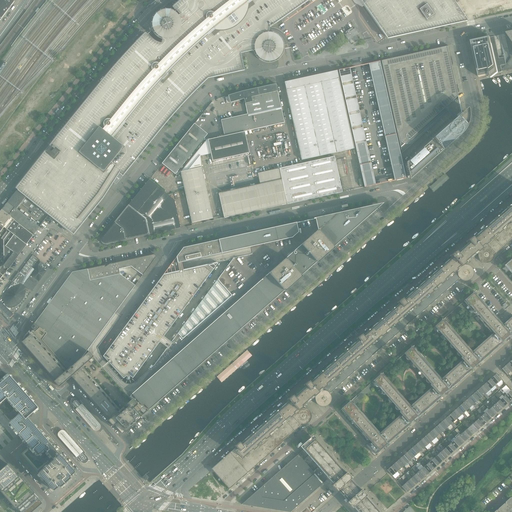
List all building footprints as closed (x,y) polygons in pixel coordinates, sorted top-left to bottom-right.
[(21,185),(17,190),(18,190),(17,191),(29,200),(43,211),(48,215),(49,216),(50,217),(51,217),(55,221),(57,222),(58,223),(73,235),(77,229),(78,228),(82,224),(103,198),(107,192),(112,184),(115,179),(119,173),(122,176),(129,168),(131,166),(130,165),(132,163),(133,164),(134,163),(155,137),(157,134),(156,134),(157,132),(158,132),(159,131),(162,128),(172,116),(177,110),(180,107),(182,105),(181,104),(183,102),(184,103),(185,102),(194,92),(202,84),(207,79),(209,78),(208,77),(210,75),(212,78),(244,71),(244,69),(241,53),(245,53),(246,54),(247,54),(248,53),(248,52),(252,51),(253,51),(253,50),(263,48),(263,49),(264,50),(265,51),(266,52),(267,53),(269,53),(271,52),(272,52),(273,51),(274,49),(274,48),(274,46),(273,45),(273,44),(272,43),(270,42),(269,42),(269,31),(269,29),(269,27),(270,27),(273,24),(273,25),(274,25),(273,24),(273,23),(277,20),(285,15),(288,13),(289,12),(291,10),(296,7),(298,6),(304,1),(306,0),(359,0),(365,7),(366,9),(368,12),(370,15),(371,16),(372,17),(373,19),(380,29),(384,34),(387,39),(430,29),(457,23),(465,22),(467,21),(456,6),(452,0),(183,0),(173,9),(173,10),(174,11),(169,20),(167,19),(166,19),(164,20),(163,20),(162,21),(161,23),(161,24),(161,25),(161,27),(162,28),(163,29),(164,30),(165,30),(162,40),(161,44),(158,43),(156,42),(154,41),(151,39),(149,36),(147,35),(146,34),(135,46),(131,51),(126,56),(114,69),(108,76),(104,81),(79,112),(72,121),(65,129),(68,131),(67,132),(66,132),(65,132),(64,132),(64,133),(64,134),(64,135),(59,141),(57,140),(25,179),(21,185)] [(111,0),(94,21),(108,32),(111,34),(135,5),(138,0),(111,0)] [(92,19),(63,55),(65,57),(79,68),(108,32),(94,21),(92,19)] [(348,41),(359,34),(355,28),(353,29),(352,28),(345,32),(346,34),(345,35),(348,41)] [(478,40),(471,41),(475,61),(479,77),(484,76),(488,75),(498,73),(502,72),(502,71),(511,68),(511,31),(506,33),(505,33),(505,34),(511,58),(511,64),(507,65),(506,64),(504,57),(499,58),(494,36),(490,37),(478,40),(478,39),(478,40)] [(412,137),(444,108),(447,106),(458,96),(451,65),(451,64),(452,63),(451,62),(451,61),(450,61),(447,46),(381,61),(400,148),(401,153),(416,141),(414,139),(412,137)] [(65,57),(42,86),(55,97),(59,99),(82,70),(79,68),(65,57)] [(371,71),(381,69),(380,61),(369,64),(371,71)] [(340,78),(351,75),(349,68),(338,70),(340,78)] [(381,69),(371,71),(372,78),(383,76),(381,69)] [(302,78),(284,82),(301,160),(354,149),(351,137),(345,109),(337,71),(336,71),(322,74),(312,76),(302,78)] [(351,75),(340,78),(341,85),(352,83),(351,75)] [(383,76),(372,78),(374,86),(384,83),(383,76)] [(39,83),(9,119),(13,121),(13,122),(26,133),(55,97),(42,86),(39,83)] [(352,83),(341,85),(343,92),(354,90),(352,83)] [(384,83),(374,86),(375,93),(386,90),(384,83)] [(227,119),(221,120),(224,136),(231,135),(244,132),(245,131),(284,123),(277,92),(276,84),(275,84),(242,92),(228,96),(228,95),(228,96),(230,103),(244,99),(245,104),(247,114),(227,119)] [(354,90),(343,92),(345,100),(355,97),(354,90)] [(386,90),(375,93),(377,100),(388,98),(386,90)] [(355,97),(345,100),(346,107),(357,105),(355,97)] [(388,98),(377,100),(379,107),(389,105),(388,98)] [(357,105),(346,107),(348,114),(359,112),(357,105)] [(389,105),(379,107),(380,115),(391,112),(389,105)] [(410,180),(460,135),(463,132),(465,129),(467,124),(468,117),(468,115),(468,112),(467,109),(463,112),(461,113),(457,118),(451,111),(447,106),(444,108),(449,113),(455,120),(404,165),(404,164),(404,165),(406,176),(409,176),(410,180)] [(359,112),(348,114),(350,122),(360,119),(359,112)] [(391,112),(380,115),(382,122),(393,120),(391,112)] [(360,119),(350,122),(351,129),(362,127),(360,119)] [(393,120),(382,122),(383,129),(394,127),(393,120)] [(13,121),(0,137),(0,159),(3,161),(6,164),(29,135),(26,133),(13,122),(13,121)] [(207,134),(194,124),(162,164),(175,174),(207,134)] [(362,127),(351,129),(353,136),(364,134),(362,127)] [(394,127),(383,129),(385,137),(396,134),(394,127)] [(206,141),(180,172),(192,223),(213,218),(201,167),(200,156),(206,155),(211,154),(212,161),(249,153),(244,132),(231,135),(224,136),(222,137),(217,138),(207,140),(206,140),(206,141)] [(364,134),(353,136),(354,144),(365,141),(364,134)] [(396,134),(385,137),(387,144),(397,142),(396,134)] [(365,141),(354,144),(356,151),(367,149),(365,141)] [(397,142),(387,144),(388,151),(399,149),(397,142)] [(367,149),(356,151),(358,158),(368,156),(367,149)] [(399,149),(388,151),(390,159),(401,156),(399,149)] [(368,156),(358,158),(359,166),(370,163),(368,156)] [(401,156),(390,159),(392,166),(402,164),(401,156)] [(342,192),(334,157),(257,174),(260,184),(218,194),(224,218),(267,209),(267,208),(287,204),(342,192)] [(370,163),(359,166),(361,173),(372,170),(370,163)] [(402,164),(392,166),(393,173),(404,171),(402,164)] [(372,170),(361,173),(362,180),(373,178),(372,170)] [(404,171),(393,173),(395,181),(406,178),(404,171)] [(434,183),(429,187),(434,192),(450,178),(445,172),(434,183)] [(373,178),(362,180),(364,188),(375,185),(373,178)] [(180,228),(174,200),(149,180),(146,183),(128,205),(114,222),(114,223),(102,238),(106,244),(125,240),(149,235),(151,234),(178,228),(180,228)] [(29,200),(17,191),(15,194),(14,193),(13,194),(12,195),(11,197),(10,198),(10,199),(8,202),(16,209),(21,203),(32,212),(31,214),(38,219),(43,211),(29,200)] [(34,223),(21,213),(16,209),(8,202),(1,211),(33,236),(39,227),(34,223)] [(329,394),(405,327),(459,279),(461,280),(462,281),(464,281),(466,281),(468,281),(469,280),(471,279),(472,278),(473,276),(473,274),(473,273),(473,271),(472,269),(471,268),(470,266),(468,266),(467,265),(465,265),(464,264),(471,258),(476,253),(477,255),(477,256),(478,257),(478,259),(479,261),(481,262),(482,263),(484,263),(486,263),(487,263),(489,263),(491,261),(492,260),(493,259),(493,257),(494,255),(511,239),(511,205),(472,240),(470,238),(466,242),(467,243),(462,248),(455,253),(454,252),(450,256),(452,258),(403,301),(401,299),(397,303),(399,305),(363,337),(361,335),(356,339),(358,341),(310,383),(308,381),(303,385),(305,387),(299,392),(293,397),(292,395),(287,399),(288,401),(240,443),(239,442),(234,446),(236,447),(234,449),(211,469),(212,470),(229,489),(264,458),(302,425),(303,425),(305,424),(307,424),(308,423),(309,421),(310,420),(311,418),(311,416),(311,414),(310,413),(309,411),(307,410),(306,409),(304,408),(303,408),(302,407),(308,402),(314,397),(315,398),(315,400),(315,401),(316,403),(317,404),(318,405),(320,406),(321,407),(323,407),(325,407),(327,406),(328,405),(330,403),(331,402),(331,400),(331,398),(331,396),(330,395),(329,394)] [(262,309),(267,305),(268,305),(268,304),(273,300),(278,295),(279,295),(284,290),(284,291),(284,290),(289,286),(289,285),(294,281),(295,281),(300,276),(305,271),(305,272),(306,271),(305,271),(311,267),(311,266),(316,262),(316,261),(321,257),(322,257),(327,252),(332,248),(333,247),(332,247),(338,243),(338,242),(343,238),(348,233),(349,233),(354,228),(354,229),(354,228),(359,224),(360,224),(359,223),(364,219),(365,219),(370,214),(375,209),(375,210),(376,209),(376,210),(376,209),(374,206),(373,206),(366,208),(366,207),(366,208),(359,209),(352,211),(345,212),(338,214),(331,215),(331,216),(324,217),(317,219),(317,218),(316,218),(317,219),(310,220),(309,220),(310,220),(303,222),(303,221),(302,222),(296,223),(295,223),(289,225),(288,225),(282,226),(281,226),(275,228),(274,228),(268,229),(267,229),(267,230),(261,231),(260,231),(254,233),(254,232),(253,232),(253,233),(247,234),(246,234),(240,236),(240,235),(239,235),(239,236),(233,237),(232,237),(222,239),(219,240),(218,240),(212,242),(211,242),(205,243),(204,243),(198,245),(197,245),(191,246),(190,246),(190,247),(184,248),(183,248),(182,249),(183,249),(179,254),(179,253),(178,254),(177,256),(176,257),(176,258),(177,258),(177,259),(177,261),(176,261),(175,261),(174,261),(174,262),(174,263),(175,263),(176,263),(176,262),(177,262),(179,271),(164,275),(163,274),(163,275),(159,280),(158,281),(159,281),(155,286),(154,287),(151,292),(150,293),(146,298),(146,299),(142,303),(141,304),(138,309),(137,310),(133,315),(133,316),(129,321),(128,322),(129,322),(125,327),(124,327),(124,328),(121,332),(120,333),(116,338),(116,339),(112,344),(111,345),(108,350),(107,351),(104,356),(103,356),(123,379),(126,377),(130,376),(133,378),(218,263),(226,261),(232,260),(236,255),(235,250),(263,244),(267,261),(274,269),(237,302),(218,279),(164,351),(133,393),(132,394),(140,404),(142,402),(149,409),(149,410),(149,409),(154,405),(155,405),(154,404),(160,400),(165,395),(170,390),(170,391),(171,390),(176,386),(176,385),(181,381),(182,381),(181,381),(184,378),(186,376),(187,376),(192,371),(192,372),(192,371),(197,367),(198,366),(203,362),(203,361),(208,357),(209,357),(208,357),(213,352),(214,352),(219,348),(219,347),(224,343),(225,343),(225,342),(230,338),(235,333),(240,328),(241,329),(241,328),(246,324),(246,323),(251,319),(252,319),(257,314),(262,309),(262,310),(262,309)] [(8,269),(33,236),(1,211),(0,212),(0,224),(3,227),(5,229),(6,230),(5,230),(7,231),(9,232),(3,240),(4,255),(8,259),(4,265),(8,269)] [(87,351),(114,314),(135,286),(142,275),(156,257),(154,254),(109,264),(105,267),(105,265),(87,269),(90,281),(85,282),(75,295),(72,293),(57,315),(59,316),(49,330),(46,327),(44,331),(34,324),(31,328),(29,331),(24,337),(21,341),(22,342),(27,348),(55,380),(54,381),(59,387),(65,382),(71,377),(75,381),(80,387),(119,431),(122,433),(124,431),(144,414),(143,413),(140,410),(143,407),(146,410),(146,411),(147,411),(148,411),(147,410),(149,409),(142,402),(140,404),(132,394),(128,397),(124,392),(117,384),(99,363),(93,358),(87,351)] [(37,259),(33,255),(20,272),(25,275),(30,268),(37,259)] [(48,268),(41,262),(28,279),(36,285),(48,268)] [(90,281),(87,269),(72,273),(34,324),(44,331),(46,327),(49,330),(59,316),(57,315),(72,293),(75,295),(85,282),(90,281)] [(0,301),(0,308),(9,318),(13,314),(10,311),(12,307),(13,307),(15,306),(17,305),(19,303),(20,302),(21,301),(22,300),(23,298),(24,296),(24,294),(25,292),(25,290),(24,288),(23,286),(21,285),(24,277),(19,273),(18,272),(11,281),(12,282),(7,290),(8,291),(7,291),(8,292),(6,294),(5,297),(4,300),(4,303),(3,304),(0,301)] [(440,380),(411,347),(404,353),(433,386),(409,407),(380,374),(374,381),(403,413),(379,434),(350,402),(341,410),(368,441),(369,440),(372,443),(368,446),(375,454),(379,451),(387,443),(411,422),(417,416),(441,395),(448,389),(472,368),(479,362),(501,343),(510,335),(511,333),(511,316),(502,326),(473,293),(464,301),(493,334),(471,353),(442,320),(435,326),(464,359),(440,380)] [(448,322),(463,309),(459,305),(452,312),(444,318),(448,322)] [(246,350),(216,377),(222,383),(237,370),(252,357),(246,350)] [(511,369),(507,364),(501,369),(507,375),(511,370),(511,371),(511,369)] [(501,380),(496,374),(490,379),(495,385),(499,389),(500,388),(496,384),(501,380)] [(32,423),(27,417),(37,408),(38,408),(35,404),(9,375),(0,383),(0,403),(6,398),(20,413),(9,423),(19,434),(25,441),(30,446),(38,456),(45,450),(54,460),(60,454),(42,435),(38,430),(32,423)] [(495,385),(490,379),(485,384),(490,390),(494,386),(498,390),(499,389),(495,385)] [(355,404),(373,388),(369,384),(360,392),(351,400),(355,404)] [(490,390),(485,384),(479,389),(484,394),(488,399),(489,398),(485,394),(490,390)] [(484,394),(479,389),(474,393),(479,399),(483,395),(487,399),(488,399),(484,394)] [(511,399),(511,392),(510,391),(509,389),(503,394),(510,401),(511,399)] [(479,399),(474,393),(468,398),(474,404),(477,408),(478,407),(474,403),(479,399)] [(510,401),(503,394),(502,395),(499,398),(500,399),(499,400),(504,406),(510,401)] [(81,416),(82,406),(83,406),(77,399),(76,398),(75,398),(74,398),(73,398),(72,399),(71,400),(70,401),(70,402),(70,403),(71,405),(74,408),(73,409),(80,416),(81,416)] [(474,404),(468,398),(463,403),(468,409),(473,405),(476,409),(477,408),(474,404)] [(504,406),(499,400),(495,404),(494,402),(493,400),(491,402),(493,404),(499,411),(504,406)] [(468,409),(463,403),(457,408),(463,414),(466,418),(467,417),(463,413),(468,409)] [(499,411),(493,404),(491,405),(492,406),(488,410),(494,416),(499,411)] [(82,406),(81,416),(83,418),(89,425),(92,430),(93,430),(94,430),(94,431),(95,431),(96,431),(97,431),(98,431),(99,430),(99,429),(100,428),(100,427),(100,426),(100,425),(100,424),(99,424),(98,422),(94,418),(89,412),(84,407),(83,406),(82,406)] [(463,414),(457,408),(452,412),(457,418),(462,414),(465,419),(466,418),(463,414)] [(494,416),(488,410),(485,413),(483,412),(482,413),(488,420),(494,416)] [(457,418),(452,412),(447,417),(452,423),(456,427),(453,422),(457,418)] [(488,420),(482,413),(480,414),(482,416),(478,419),(483,425),(488,420)] [(452,423),(447,417),(441,422),(446,428),(449,425),(451,424),(455,428),(456,427),(452,423)] [(483,425),(478,419),(474,423),(472,421),(471,423),(477,430),(483,425)] [(446,428),(441,422),(436,427),(441,433),(445,437),(446,436),(442,432),(446,428)] [(477,430),(471,423),(469,424),(471,426),(467,429),(472,435),(477,430)] [(441,433),(436,427),(431,431),(436,437),(440,433),(444,438),(445,437),(441,433)] [(466,440),(460,432),(456,429),(455,430),(458,434),(455,437),(456,438),(456,439),(461,444),(466,440)] [(472,435),(467,429),(463,433),(461,431),(460,432),(466,440),(472,435)] [(73,454),(75,456),(76,455),(77,446),(65,432),(65,431),(64,431),(63,431),(62,430),(61,430),(61,431),(60,431),(59,432),(58,432),(58,433),(58,434),(58,435),(58,436),(58,437),(59,437),(59,438),(64,443),(69,449),(73,454)] [(436,437),(431,431),(425,436),(430,442),(434,447),(435,446),(431,441),(436,437)] [(356,485),(350,479),(351,478),(346,472),(345,473),(312,436),(300,447),(303,450),(298,455),(314,473),(323,483),(328,478),(333,484),(331,485),(337,491),(338,490),(344,496),(348,501),(346,502),(352,508),(353,507),(357,511),(379,511),(366,496),(366,495),(361,489),(360,490),(356,485)] [(430,442),(425,436),(419,441),(424,447),(429,443),(433,447),(434,447),(430,442)] [(461,444),(456,439),(452,442),(451,441),(449,442),(456,449),(461,444)] [(424,447),(419,441),(414,446),(419,452),(423,456),(424,455),(420,451),(424,447)] [(456,449),(449,442),(448,443),(449,445),(445,448),(450,454),(456,449)] [(87,457),(84,454),(85,453),(78,445),(77,446),(76,455),(75,456),(81,462),(82,463),(83,463),(84,464),(85,463),(86,463),(87,462),(88,461),(88,460),(88,459),(88,458),(87,457)] [(419,452),(414,446),(409,451),(414,457),(418,453),(422,457),(423,456),(419,452)] [(450,454),(445,448),(441,452),(440,450),(438,451),(445,459),(450,454)] [(414,457),(409,451),(403,456),(408,461),(412,466),(413,465),(409,461),(414,457)] [(445,459),(438,451),(437,453),(438,454),(434,458),(439,464),(445,459)] [(75,472),(60,454),(54,460),(50,463),(38,473),(54,491),(65,481),(75,472)] [(290,511),(323,483),(314,473),(298,455),(263,485),(242,504),(242,505),(286,511),(287,511),(290,511)] [(408,461),(403,456),(398,460),(403,466),(408,462),(411,466),(412,466),(408,461)] [(439,464),(434,458),(430,461),(429,460),(427,461),(434,468),(439,464)] [(403,466),(398,460),(393,465),(398,471),(401,475),(402,474),(399,470),(403,466)] [(434,468),(427,461),(426,462),(427,464),(423,467),(428,473),(434,468)] [(8,464),(0,470),(0,488),(1,489),(0,489),(0,490),(16,509),(17,508),(20,511),(32,511),(42,503),(42,502),(34,494),(35,493),(18,474),(17,475),(8,465),(8,464)] [(398,471),(393,465),(387,470),(392,476),(397,472),(400,476),(401,475),(398,471)] [(428,473),(423,467),(419,471),(418,469),(415,466),(413,467),(423,478),(428,473)] [(423,478),(413,467),(412,468),(416,473),(413,477),(418,483),(423,478)] [(418,483),(413,477),(409,480),(407,479),(406,480),(412,488),(418,483)] [(412,488),(406,480),(404,481),(406,483),(401,487),(407,492),(412,488)] [(87,498),(83,492),(67,507),(71,511),(87,498)] [(511,497),(511,498),(506,503),(503,506),(499,509),(500,511),(509,511),(511,511),(511,510),(511,497)]
